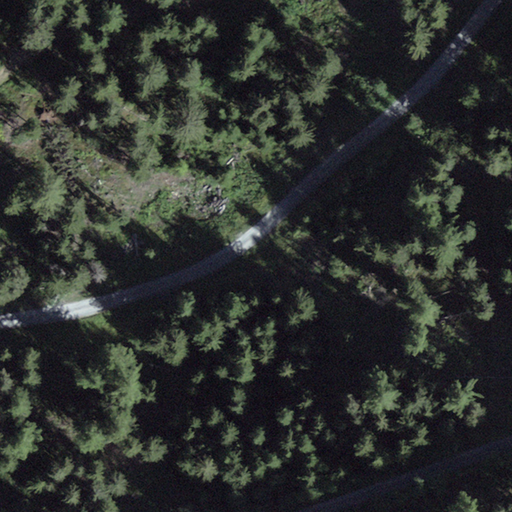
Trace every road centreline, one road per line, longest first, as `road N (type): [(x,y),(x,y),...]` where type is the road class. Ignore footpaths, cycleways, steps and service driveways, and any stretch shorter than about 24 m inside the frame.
road 1 (track): [(506,0),(389,132),(259,251),(156,300),(0,329)]
road 2 (track): [(352,511),(511,455)]
